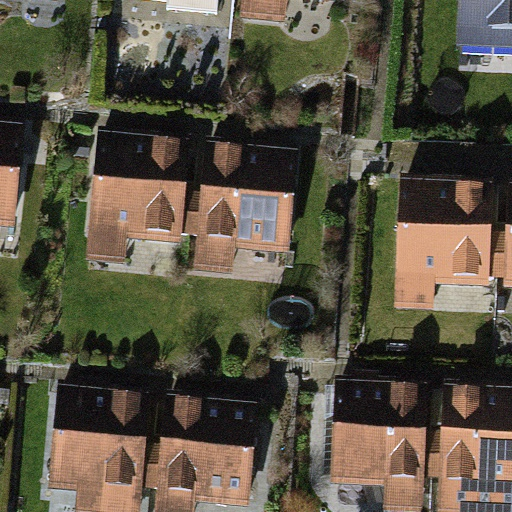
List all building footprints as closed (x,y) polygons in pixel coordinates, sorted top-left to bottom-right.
[(337,8),(337,0),(243,0),(242,23),(281,26),(283,3),(337,8)] [(511,0),(462,0),(460,57),(511,58),(511,0)] [(0,233),(16,235),(26,125),(0,122),(0,233)] [(192,241),(196,196),(189,196),(194,140),(100,132),(88,264),(128,268),(130,246),(183,251),(184,240),(192,241)] [(292,261),(302,150),(209,142),(204,197),(196,196),(192,241),(199,241),(196,276),(235,279),(238,256),(292,261)] [(500,281),(502,239),(495,238),(497,184),(403,180),(396,314),(436,316),(437,290),(491,293),(492,281),(500,281)] [(511,184),(511,185),(509,239),(502,239),(500,281),(507,281),(506,294),(511,293),(511,184)] [(151,495),(155,451),(148,450),(153,395),(110,391),(111,382),(77,379),(77,388),(59,386),(50,495),(79,498),(78,511),(141,511),(143,495),(151,495)] [(434,482),(436,437),(429,437),(431,385),(338,381),(333,491),(386,494),(385,511),(424,511),(426,482),(434,482)] [(511,511),(511,388),(446,386),(444,437),(436,437),(434,482),(441,482),(439,511),(511,511)] [(216,511),(250,511),(260,405),(167,397),(162,452),(155,451),(151,495),(158,496),(156,511),(195,511),(196,510),(216,511)]
